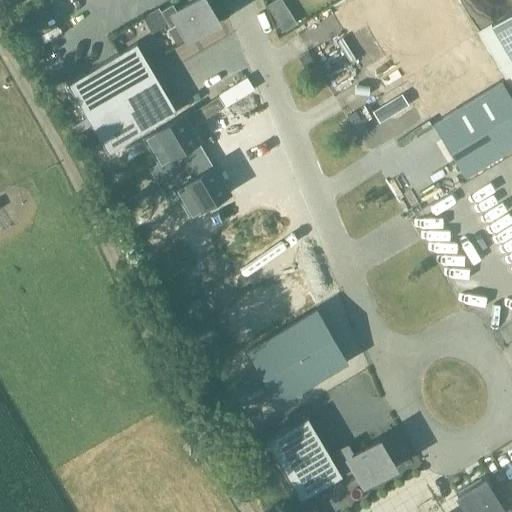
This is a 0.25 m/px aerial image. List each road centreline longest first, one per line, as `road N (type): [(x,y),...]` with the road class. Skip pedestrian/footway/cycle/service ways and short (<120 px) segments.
road 1 (unclassified): [(384,368),(241,0)]
road 2 (unclassified): [(384,368),(465,346),(494,358),(511,387)]
road 3 (unclassified): [(511,412),(499,435),(466,452),(429,442),(403,410)]
